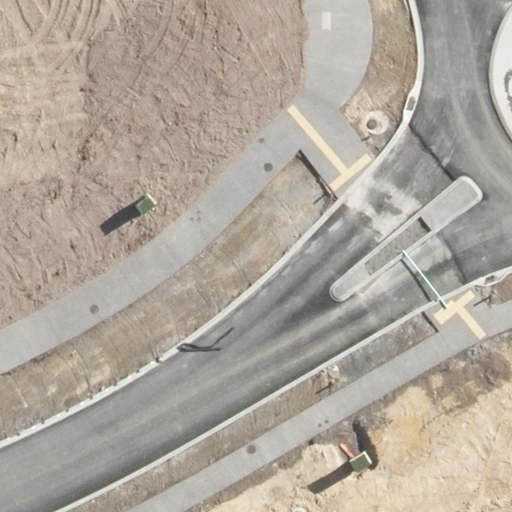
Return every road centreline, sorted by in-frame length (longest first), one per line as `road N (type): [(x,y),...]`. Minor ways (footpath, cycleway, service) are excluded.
road 1 (residential): [(219,374),(427,160),(474,99)]
road 2 (residential): [(511,221),(361,311),(219,374)]
road 3 (residential): [(219,374),(77,455),(0,486)]
